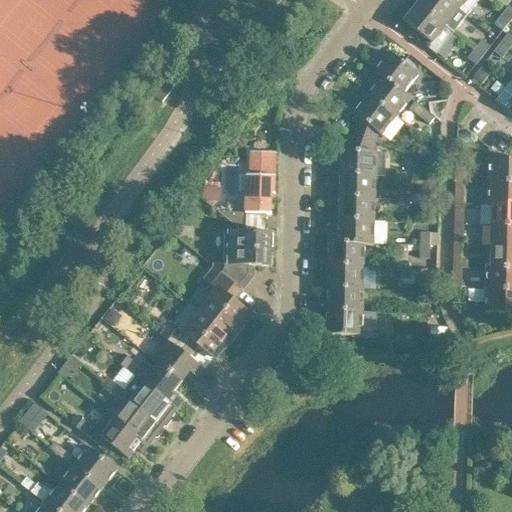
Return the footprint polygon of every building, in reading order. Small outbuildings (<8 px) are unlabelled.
[(467,16),(446,0),(421,0),(418,5),(453,33),(467,16)] [(446,0),(467,16),(479,0),(446,0)] [(453,33),(418,5),(404,23),(431,44),(427,48),(436,55),(453,33)] [(511,19),(511,9),(509,7),(501,16),(510,23),(511,19)] [(510,23),(501,16),(494,25),(502,32),(503,30),(510,23)] [(511,46),(511,37),(508,34),(501,43),(509,50),(511,46)] [(475,50),(483,56),(490,48),(482,41),(475,50)] [(502,59),(509,50),(501,43),(494,52),(502,59)] [(476,65),(483,56),(475,50),(468,59),(476,65)] [(404,94),(418,76),(390,53),(376,71),(404,94)] [(489,75),(481,69),(474,78),(482,84),(489,75)] [(411,99),(404,94),(376,71),(369,80),(376,86),(368,96),(396,119),(411,99)] [(511,79),(495,101),(506,110),(509,105),(511,107),(511,79)] [(162,103),(174,88),(164,80),(163,80),(152,95),(162,103)] [(396,119),(368,96),(353,115),(358,119),(352,135),(375,143),(378,134),(382,137),(396,119)] [(420,117),(425,110),(415,102),(410,109),(420,117)] [(420,117),(430,125),(435,118),(425,110),(420,117)] [(340,151),(340,174),(376,175),(384,176),(384,156),(377,152),(372,152),(375,143),(352,135),(346,152),(340,151)] [(275,194),(275,177),(276,153),(247,152),(245,212),(217,211),(245,234),(246,214),(271,215),(272,194),(275,194)] [(489,161),(489,183),(511,183),(511,161),(499,161),(489,161)] [(464,168),(456,167),(456,182),(464,182),(464,168)] [(339,198),(375,199),(376,175),(340,174),(339,198)] [(456,182),(455,204),(463,204),(464,182),(456,182)] [(511,205),(511,183),(489,183),(488,206),(492,206),(492,205),(511,205)] [(221,187),(203,185),(201,199),(219,201),(221,187)] [(422,188),(422,200),(431,200),(432,188),(422,188)] [(338,221),(375,222),(375,199),(339,198),(338,221)] [(431,213),(431,200),(422,200),(422,213),(431,213)] [(455,218),(455,220),(463,220),(463,204),(455,204),(455,218)] [(492,206),(492,226),(511,226),(511,205),(492,205),(492,206)] [(338,221),(338,234),(329,234),(329,243),(365,244),(374,245),(375,222),(338,221)] [(462,244),(463,226),(454,225),(454,244),(462,244)] [(511,226),(492,226),(491,248),(511,248),(511,226)] [(430,246),(430,234),(421,233),(421,246),(430,246)] [(270,267),(271,235),(245,234),(225,234),(224,264),(214,264),(214,268),(242,290),(253,277),(250,275),(250,266),(270,267)] [(329,243),(328,266),(364,268),(365,244),(329,243)] [(454,244),(453,258),(462,258),(462,244),(454,244)] [(430,246),(421,246),(420,246),(420,259),(429,259),(430,246)] [(511,248),(491,248),(491,268),(491,269),(511,269),(511,248)] [(461,277),(462,258),(453,258),(453,277),(461,277)] [(364,268),(328,266),(327,290),(363,291),(364,268)] [(233,302),(242,290),(214,268),(204,281),(217,291),(200,312),(233,338),(251,316),(233,302)] [(511,291),(511,269),(491,269),(491,268),(486,268),(486,291),(511,291)] [(453,277),(453,291),(461,291),(461,277),(453,277)] [(419,279),(419,292),(428,292),(429,279),(419,279)] [(363,291),(327,290),(327,313),(363,314),(363,291)] [(485,303),(485,313),(511,313),(511,291),(486,291),(468,290),(468,303),(485,303)] [(419,292),(419,304),(428,305),(428,292),(419,292)] [(111,310),(102,321),(113,329),(117,324),(116,314),(111,310)] [(161,336),(164,338),(189,358),(198,346),(216,360),(233,338),(200,312),(183,334),(171,324),(161,336)] [(327,313),(326,336),(361,337),(374,337),(375,314),(363,314),(327,313)] [(443,333),(431,333),(431,343),(443,343),(443,333)] [(86,338),(78,349),(86,355),(94,345),(86,338)] [(166,357),(159,366),(181,383),(190,372),(200,380),(207,372),(189,358),(164,338),(156,349),(166,357)] [(124,354),(117,363),(124,368),(125,369),(132,360),(124,354)] [(58,374),(58,375),(67,382),(77,370),(67,362),(58,374)] [(173,393),(181,383),(159,366),(152,375),(142,367),(134,377),(136,378),(177,410),(183,401),(173,393)] [(101,386),(111,394),(117,386),(107,378),(101,386)] [(171,417),(177,410),(136,378),(125,392),(127,394),(124,398),(163,428),(167,427),(172,421),(171,417)] [(125,392),(117,386),(111,394),(117,399),(106,413),(148,446),(154,438),(158,438),(163,432),(162,428),(163,428),(124,398),(127,394),(125,392)] [(98,445),(103,440),(128,460),(137,449),(142,454),(148,446),(106,413),(87,437),(98,445)] [(77,416),(71,424),(81,432),(88,424),(77,416)] [(49,449),(59,457),(65,450),(55,442),(49,449)] [(103,489),(117,471),(89,448),(88,449),(74,467),(103,489)] [(59,457),(69,465),(75,458),(65,450),(59,457)] [(103,489),(74,467),(60,485),(89,507),(103,489)] [(21,485),(31,493),(36,486),(26,478),(21,485)] [(36,486),(31,493),(41,501),(42,500),(46,503),(57,511),(84,511),(89,507),(60,485),(55,491),(39,482),(36,486)] [(57,511),(46,503),(38,511),(57,511)]
